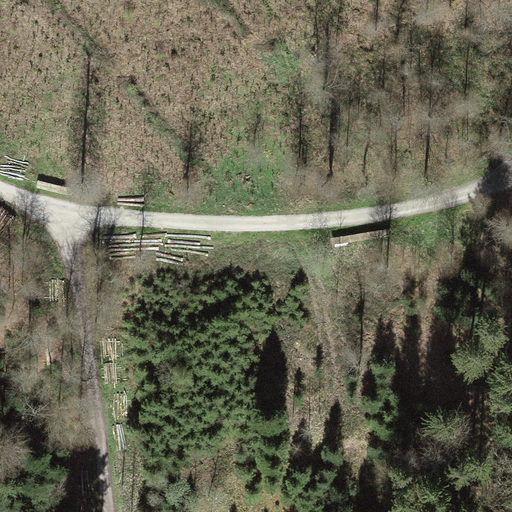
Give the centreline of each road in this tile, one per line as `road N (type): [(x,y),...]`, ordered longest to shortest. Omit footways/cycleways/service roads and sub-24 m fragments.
road 1 (track): [(0,188),(57,208),(190,228),(484,187),(511,163)]
road 2 (track): [(57,208),(91,376),(105,511)]
